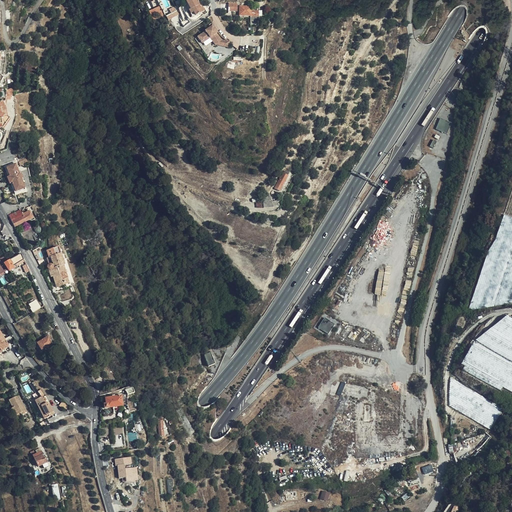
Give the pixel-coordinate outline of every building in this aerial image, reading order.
[(188,0),(186,1),(195,17),(205,11),(202,7),(198,1),(198,0),(188,0)] [(195,17),(186,1),(184,3),(193,18),(195,17)] [(236,11),(237,3),(228,3),(228,13),(230,13),(230,11),(236,11)] [(162,4),(156,8),(160,14),(166,10),(162,4)] [(261,16),(261,10),(250,9),(251,6),(239,5),(239,15),(261,16)] [(168,20),(179,15),(175,6),(169,9),(171,14),(166,16),(168,20)] [(214,45),(227,50),(229,44),(221,41),(217,33),(213,25),(205,30),(206,31),(197,36),(201,42),(209,38),(214,45)] [(461,96),(463,87),(457,86),(455,95),(461,96)] [(2,120),(3,123),(6,125),(11,117),(7,115),(4,115),(2,120)] [(437,129),(448,133),(452,123),(441,118),(437,129)] [(10,164),(19,183),(21,182),(12,163),(10,164)] [(23,191),(19,183),(10,164),(1,168),(5,179),(8,185),(13,195),(23,191)] [(279,191),(288,175),(289,173),(285,171),(284,173),(283,173),(274,189),(279,191)] [(14,227),(32,218),(29,211),(26,212),(24,213),(21,214),(20,210),(9,215),(14,227)] [(64,265),(63,260),(58,247),(46,251),(48,258),(47,258),(49,265),(47,265),(47,267),(47,268),(48,269),(51,277),(53,276),(56,287),(60,286),(61,290),(67,288),(66,284),(69,283),(63,265),(64,265)] [(24,260),(20,254),(5,263),(2,264),(4,266),(5,265),(7,270),(8,271),(10,270),(13,268),(12,267),(24,260)] [(67,288),(75,285),(66,259),(63,260),(64,265),(63,265),(69,283),(66,284),(67,288)] [(41,307),(36,299),(29,304),(31,308),(33,312),(41,307)] [(8,346),(0,331),(0,354),(2,353),(2,351),(7,348),(7,347),(8,346)] [(52,344),(48,337),(37,343),(42,351),(52,344)] [(469,370),(499,387),(500,385),(511,391),(511,367),(475,347),(464,365),(470,368),(469,370)] [(505,408),(452,376),(450,406),(491,429),(505,408)] [(33,381),(31,382),(36,393),(39,392),(33,381)] [(128,395),(135,393),(132,386),(127,388),(128,395)] [(122,405),(121,394),(112,396),(112,398),(106,399),(106,405),(104,405),(104,409),(107,408),(122,405)] [(19,395),(10,400),(17,415),(21,413),(23,412),(24,414),(27,412),(19,395)] [(54,415),(50,406),(48,407),(47,404),(45,405),(42,398),(36,401),(44,419),(54,415)] [(17,415),(10,400),(8,401),(12,409),(11,409),(14,416),(17,415)] [(47,462),(39,447),(31,451),(35,459),(33,460),(36,465),(38,464),(39,467),(47,462)] [(125,464),(132,464),(131,457),(115,459),(116,465),(118,465),(119,478),(123,478),(123,482),(138,480),(137,468),(125,469),(125,464)] [(425,476),(432,472),(432,470),(432,467),(431,464),(421,468),(425,476)] [(401,487),(397,482),(391,487),(394,492),(401,487)] [(322,490),(321,499),(329,500),(330,492),(322,490)]
